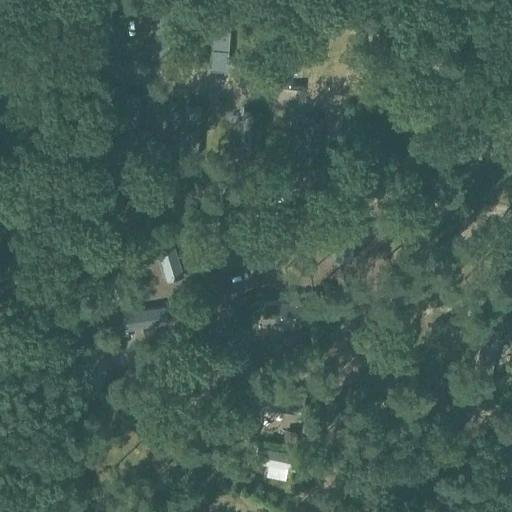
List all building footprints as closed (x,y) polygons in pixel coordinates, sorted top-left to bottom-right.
[(94,5),(90,56),(106,58),(110,7),(94,5)] [(155,7),(151,57),(167,59),(171,8),(155,7)] [(214,19),(210,70),(226,71),(230,20),(214,19)] [(273,30),(269,81),(285,82),(289,31),(273,30)] [(400,64),(383,102),(396,108),(413,70),(400,64)] [(122,94),(119,146),(135,147),(138,96),(122,94)] [(184,106),(180,157),(196,159),(200,107),(184,106)] [(243,111),(239,157),(257,158),(260,113),(243,111)] [(303,117),(300,163),(317,165),(321,119),(303,117)] [(340,207),(332,257),(349,259),(357,209),(340,207)] [(284,209),(267,210),(270,261),(287,260),(284,209)] [(225,212),(209,217),(223,266),(239,261),(225,212)] [(167,227),(151,232),(166,280),(182,275),(167,227)] [(499,247),(511,246),(511,233),(499,233),(499,247)] [(104,247),(89,255),(112,300),(127,292),(104,247)] [(262,301),(262,316),(308,316),(308,301),(262,301)] [(193,302),(187,352),(204,354),(210,304),(193,302)] [(164,304),(114,312),(116,329),(166,321),(164,304)] [(482,324),(471,373),(488,377),(499,328),(482,324)] [(260,389),(258,407),(302,412),(303,394),(260,389)] [(256,446),(253,461),(266,464),(285,467),(292,468),(295,454),(256,446)] [(390,455),(386,486),(413,489),(416,459),(390,455)] [(219,511),(222,503),(209,499),(205,511),(219,511)]
